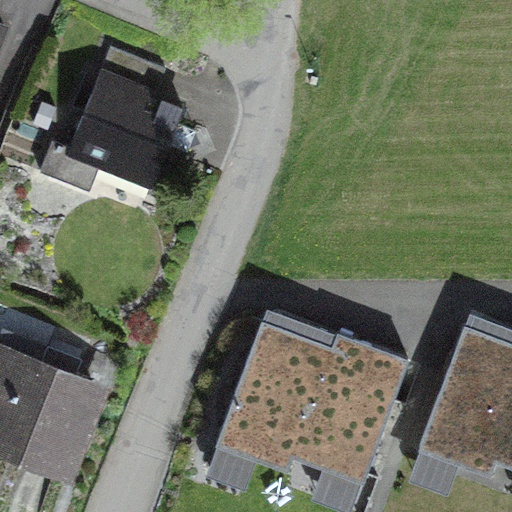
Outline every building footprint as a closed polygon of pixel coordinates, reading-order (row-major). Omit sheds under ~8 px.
[(110,46),(70,146),(101,160),(153,181),(183,107),(154,95),(165,68),(110,46)] [(89,190),(101,160),(70,146),(52,139),(39,170),(89,190)] [(287,467),(292,453),(362,479),(408,357),(337,331),(332,345),(262,318),(216,440),(287,467)] [(489,471),(495,457),(511,463),(511,340),(464,323),(419,445),(489,471)] [(0,350),(0,437),(65,463),(95,388),(70,378),(75,366),(45,355),(41,366),(0,350)]
